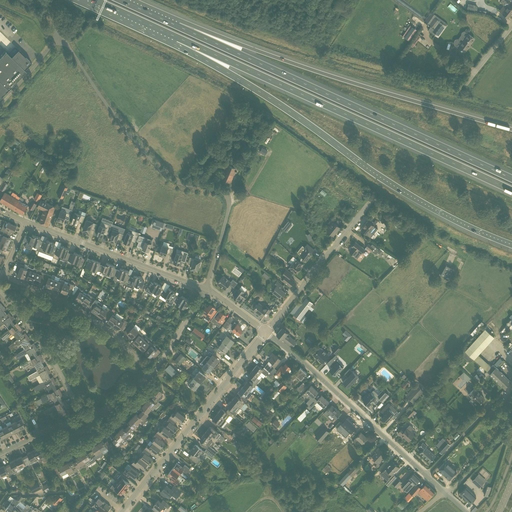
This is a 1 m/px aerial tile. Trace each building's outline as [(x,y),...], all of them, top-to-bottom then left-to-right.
[(508,18),(511,12),(511,6),(504,0),(500,0),(500,1),(505,6),(500,12),(508,18)] [(451,3),(448,7),(455,13),(458,9),(451,3)] [(468,3),(467,7),(467,10),(476,12),(478,6),(468,3)] [(424,22),(425,22),(431,26),(428,30),(437,37),(445,25),(446,26),(448,24),(431,12),(424,22)] [(410,25),(402,36),(409,40),(417,30),(413,27),(410,25)] [(458,47),(464,52),(474,39),(468,34),(458,47)] [(0,97),(6,91),(10,87),(24,73),(26,71),(24,69),(31,62),(18,49),(11,56),(5,51),(0,56),(0,97)] [(451,82),(457,74),(452,70),(450,74),(434,71),(433,76),(447,79),(451,82)] [(265,155),(268,151),(262,147),(259,152),(265,155)] [(219,182),(229,186),(236,171),(236,172),(237,170),(236,170),(237,168),(227,164),(219,182)] [(61,194),(60,197),(63,198),(68,188),(67,187),(63,185),(60,190),(61,194)] [(5,192),(0,200),(4,203),(5,204),(13,209),(18,200),(20,197),(17,195),(15,198),(11,196),(5,192)] [(18,200),(13,209),(22,214),(28,205),(22,202),(23,199),(20,197),(18,200)] [(41,200),(37,207),(44,210),(39,222),(49,226),(54,207),(44,202),(41,200)] [(61,210),(57,220),(58,220),(57,220),(62,222),(63,222),(64,219),(69,220),(73,210),(72,210),(73,207),(70,206),(69,208),(69,209),(68,213),(61,210)] [(78,221),(83,223),(85,216),(86,213),(80,210),(79,211),(78,213),(75,212),(71,222),(77,224),(78,221)] [(153,218),(150,227),(161,231),(162,228),(164,222),(153,218)] [(368,220),(360,229),(370,237),(378,228),(374,225),(377,221),(375,220),(374,221),(370,218),(369,218),(368,220)] [(340,227),(343,224),(338,220),(335,223),(331,219),(328,223),(331,225),(327,230),(333,236),(340,227)] [(87,220),(83,230),(85,230),(87,231),(89,232),(90,229),(95,230),(97,224),(93,222),(87,220)] [(282,228),(286,231),(292,224),(288,220),(282,228)] [(104,234),(108,235),(112,225),(101,221),(96,235),(97,235),(97,236),(101,237),(102,237),(104,234)] [(11,231),(14,232),(17,226),(8,222),(5,229),(2,227),(1,230),(4,231),(10,234),(11,231)] [(113,230),(109,240),(111,240),(113,241),(115,242),(117,239),(121,240),(123,234),(119,232),(113,230)] [(131,241),(135,242),(139,232),(133,230),(130,233),(127,232),(123,242),(130,244),(131,241)] [(8,244),(11,238),(8,237),(10,234),(4,231),(2,235),(3,235),(1,241),(8,244)] [(34,245),(37,236),(32,235),(32,237),(29,236),(27,241),(25,247),(32,249),(32,248),(33,245),(34,245)] [(139,235),(137,241),(139,242),(137,246),(142,248),(149,251),(151,243),(152,240),(139,235)] [(33,245),(32,248),(37,250),(39,250),(43,241),(40,240),(41,238),(37,236),(34,245),(33,245)] [(0,251),(2,252),(3,249),(6,250),(8,244),(1,241),(0,240),(0,251)] [(38,254),(45,257),(51,242),(46,240),(46,242),(43,241),(39,250),(38,254)] [(161,249),(159,255),(160,255),(165,256),(165,257),(166,253),(168,254),(171,255),(173,248),(170,247),(168,247),(169,246),(170,243),(164,241),(163,245),(162,244),(161,249)] [(51,242),(45,257),(52,260),(55,253),(57,246),(54,245),(55,243),(51,242)] [(353,247),(349,252),(354,256),(357,258),(361,254),(364,249),(356,242),(352,246),(353,247)] [(302,245),(297,252),(300,255),(303,258),(302,259),(306,262),(311,255),(310,253),(311,252),(311,253),(314,249),(307,244),(304,247),(302,245)] [(368,244),(366,247),(372,251),(375,254),(379,249),(372,244),(371,246),(368,244)] [(55,253),(57,254),(62,256),(65,247),(60,245),(60,247),(57,246),(55,253)] [(62,256),(60,259),(67,262),(68,260),(70,253),(68,252),(69,249),(65,247),(62,256)] [(177,252),(173,262),(174,263),(174,264),(178,265),(179,264),(180,264),(181,261),(185,262),(188,252),(182,250),(177,249),(177,252)] [(75,263),(78,254),(74,252),(73,254),(70,253),(68,260),(75,263)] [(78,254),(75,263),(82,265),(84,259),(82,258),(83,255),(78,254)] [(190,257),(188,263),(192,265),(191,268),(193,269),(195,270),(195,269),(197,270),(198,267),(199,267),(201,263),(200,263),(201,260),(200,260),(201,257),(196,255),(195,258),(194,258),(190,257)] [(293,257),(288,262),(291,264),(289,267),(296,273),(300,269),(301,268),(301,267),(300,267),(302,264),(296,259),(297,259),(293,256),(293,257)] [(88,260),(86,266),(86,267),(93,269),(96,261),(92,259),(91,261),(88,260)] [(100,262),(96,261),(93,269),(92,271),(96,273),(98,270),(100,271),(102,265),(100,264),(100,262)] [(24,265),(19,263),(16,271),(19,272),(18,275),(24,277),(25,275),(27,269),(23,267),(24,265)] [(100,271),(103,272),(102,274),(106,275),(111,264),(106,263),(105,266),(102,265),(100,271)] [(117,269),(114,268),(115,266),(111,264),(106,275),(111,277),(111,276),(114,277),(117,269)] [(440,275),(448,280),(454,270),(446,265),(440,275)] [(28,276),(27,277),(27,278),(33,281),(37,269),(34,267),(33,269),(28,267),(27,269),(25,275),(28,276)] [(46,274),(41,272),(38,267),(37,269),(33,281),(39,283),(40,281),(43,282),(46,274)] [(120,282),(125,270),(120,268),(120,270),(117,269),(114,277),(113,279),(120,282)] [(282,280),(290,286),(295,280),(290,276),(292,274),(286,269),(282,275),(284,277),(282,280)] [(129,271),(125,270),(120,282),(127,284),(128,282),(130,276),(128,275),(129,271)] [(56,276),(53,274),(52,275),(52,276),(46,274),(43,282),(46,283),(45,285),(52,288),(56,276)] [(127,284),(127,286),(134,288),(135,285),(138,277),(134,275),(133,277),(130,276),(128,282),(127,284)] [(60,278),(56,276),(52,288),(58,290),(59,288),(62,289),(65,281),(59,279),(60,278)] [(217,283),(225,289),(229,284),(234,287),(238,283),(233,279),(231,282),(223,276),(217,283)] [(135,285),(134,288),(138,290),(139,287),(140,286),(142,287),(144,281),(142,280),(142,278),(138,277),(135,285)] [(283,295),(285,292),(281,288),(284,285),(277,280),(274,285),(275,286),(274,288),(275,288),(272,292),(279,297),(282,294),(283,295)] [(62,289),(61,291),(67,294),(68,291),(71,292),(74,284),(65,281),(62,289)] [(148,287),(145,291),(148,292),(147,293),(150,295),(151,294),(152,294),(153,292),(158,284),(154,281),(153,283),(151,282),(148,287)] [(153,292),(152,294),(156,297),(158,298),(159,297),(161,295),(164,290),(161,288),(162,286),(158,284),(153,292)] [(79,287),(74,294),(77,296),(75,299),(81,302),(87,293),(79,287)] [(161,295),(159,297),(165,301),(166,300),(167,298),(172,290),(168,288),(166,291),(164,290),(161,295)] [(240,297),(244,299),(248,294),(245,292),(239,288),(238,290),(236,289),(232,294),(238,299),(240,297)] [(172,305),(174,301),(177,296),(175,294),(176,292),(172,290),(167,298),(166,300),(166,302),(167,302),(172,305)] [(86,306),(87,305),(88,304),(90,306),(95,299),(87,293),(81,302),(86,306)] [(180,306),(185,298),(181,295),(180,297),(177,296),(174,301),(177,302),(176,303),(180,306)] [(180,306),(184,308),(185,307),(187,309),(190,304),(188,302),(189,300),(185,298),(180,306)] [(95,299),(90,306),(93,308),(92,309),(91,310),(97,314),(102,306),(103,305),(95,299)] [(298,303),(290,312),(291,313),(294,315),(302,321),(303,322),(307,318),(303,315),(309,308),(311,306),(312,307),(313,308),(315,306),(306,299),(301,305),(298,303)] [(268,314),(269,312),(271,310),(266,306),(265,307),(258,303),(253,310),(262,316),(265,312),(268,314)] [(205,310),(202,313),(206,316),(204,319),(209,323),(211,320),(217,311),(214,309),(215,307),(210,304),(208,307),(207,306),(204,309),(205,310)] [(102,306),(97,314),(102,318),(104,315),(106,317),(111,310),(107,307),(105,309),(102,306)] [(109,319),(108,321),(113,325),(118,318),(115,316),(116,314),(111,310),(106,317),(109,319)] [(217,311),(211,320),(214,322),(220,326),(224,319),(223,318),(226,315),(221,311),(220,313),(217,311)] [(9,313),(7,314),(1,319),(0,319),(0,326),(4,323),(9,329),(15,324),(10,319),(12,317),(9,313)] [(511,314),(511,313),(503,323),(507,327),(511,321),(511,314)] [(118,318),(113,325),(119,329),(119,328),(120,328),(120,327),(123,329),(123,328),(124,329),(126,327),(125,326),(128,322),(123,318),(121,320),(118,318)] [(227,321),(223,326),(226,328),(226,329),(231,332),(233,330),(239,335),(240,333),(241,334),(243,331),(242,330),(239,327),(240,326),(238,324),(235,321),(232,324),(231,323),(230,323),(227,321)] [(9,329),(0,336),(3,340),(9,336),(11,339),(15,336),(17,339),(23,334),(19,329),(21,327),(17,323),(15,324),(9,329)] [(132,323),(124,332),(132,338),(138,331),(139,331),(141,328),(136,324),(134,325),(132,323)] [(195,327),(191,332),(198,337),(202,332),(195,327)] [(282,327),(276,334),(282,339),(292,347),(296,342),(291,338),(292,338),(289,336),(290,334),(282,327)] [(485,328),(465,351),(475,360),(476,361),(478,362),(479,363),(484,368),(479,373),(476,370),(475,371),(476,373),(481,377),(491,366),(478,354),(494,336),(485,328)] [(342,333),(344,335),(343,337),(347,341),(352,335),(345,329),(342,333)] [(135,340),(134,340),(133,341),(138,346),(144,339),(141,337),(143,335),(138,331),(132,338),(135,340)] [(25,332),(23,334),(17,339),(9,346),(12,350),(20,343),(25,349),(32,344),(31,344),(27,339),(29,337),(25,332)] [(223,341),(229,346),(234,340),(227,335),(222,341),(223,341)] [(153,344),(149,340),(145,337),(144,339),(138,346),(143,350),(145,348),(147,350),(151,346),(153,344)] [(225,352),(229,346),(223,341),(219,346),(225,352)] [(27,353),(31,359),(38,355),(34,349),(36,348),(33,343),(31,344),(32,344),(25,349),(16,355),(18,359),(27,353)] [(151,346),(147,350),(147,351),(145,352),(151,357),(152,355),(155,357),(161,351),(156,347),(154,349),(151,346)] [(320,347),(313,355),(322,363),(331,353),(329,351),(327,353),(320,347)] [(264,366),(264,367),(270,372),(271,372),(274,368),(276,365),(280,359),(273,353),(270,356),(272,357),(269,360),(273,363),(270,366),(267,363),(264,366)] [(44,367),(44,366),(41,360),(43,359),(40,354),(38,355),(31,359),(28,361),(21,365),(24,369),(33,364),(37,370),(37,371),(44,367)] [(206,355),(204,358),(214,365),(218,360),(216,359),(218,358),(213,354),(210,357),(208,355),(206,355)] [(333,357),(327,363),(332,367),(329,370),(335,375),(344,366),(336,360),(333,357)] [(201,362),(199,364),(202,367),(207,371),(208,369),(210,370),(214,365),(204,358),(201,361),(201,362)] [(283,366),(282,365),(276,373),(279,375),(282,370),(286,373),(291,367),(286,363),(283,366)] [(177,371),(170,364),(165,369),(166,370),(167,371),(172,376),(177,371)] [(257,364),(253,370),(259,375),(261,372),(266,375),(270,379),(271,379),(273,377),(273,376),(269,373),(270,372),(264,367),(263,368),(262,369),(257,364)] [(40,375),(44,381),(44,382),(50,378),(48,374),(47,372),(49,370),(46,365),(44,366),(44,367),(37,371),(37,370),(28,376),(30,380),(40,375)] [(496,367),(495,367),(493,365),(487,371),(490,374),(489,374),(505,388),(511,382),(496,367)] [(287,380),(290,383),(297,375),(301,379),(307,373),(300,367),(294,373),(294,372),(292,374),(287,380)] [(344,374),(347,377),(353,371),(350,368),(344,374)] [(253,370),(249,375),(251,376),(249,379),(256,384),(258,382),(260,380),(259,379),(257,377),(259,375),(253,370)] [(200,382),(206,376),(199,371),(194,377),(200,382)] [(353,371),(347,377),(343,382),(348,387),(358,376),(353,371)] [(52,377),(50,378),(44,382),(44,381),(40,384),(34,387),(36,391),(46,386),(50,393),(57,389),(53,383),(55,382),(52,377)] [(194,377),(189,383),(194,387),(195,386),(196,387),(200,382),(194,377)] [(249,379),(243,386),(249,390),(251,392),(255,388),(254,387),(256,384),(249,379)] [(282,382),(277,388),(281,392),(287,387),(282,382)] [(303,382),(297,389),(300,392),(306,385),(303,382)] [(308,396),(310,398),(306,403),(309,405),(315,398),(313,396),(318,391),(311,385),(303,394),(307,397),(308,396)] [(417,385),(407,396),(413,402),(423,391),(417,385)] [(246,400),(248,398),(252,393),(249,390),(243,386),(239,391),(242,394),(241,396),(246,400)] [(163,392),(156,387),(152,392),(155,394),(153,397),(158,401),(160,399),(161,399),(163,397),(160,395),(163,392)] [(63,401),(60,395),(62,393),(59,388),(57,389),(50,393),(40,398),(42,402),(52,397),(55,404),(56,405),(63,401)] [(478,404),(484,398),(474,388),(468,394),(478,404)] [(364,400),(363,401),(368,405),(372,401),(375,404),(380,399),(383,402),(389,395),(383,389),(378,394),(373,390),(369,394),(367,393),(362,398),(364,400)] [(244,403),(244,402),(246,400),(241,396),(239,398),(236,395),(232,400),(240,408),(244,403)] [(315,398),(309,405),(311,408),(312,408),(315,404),(320,410),(323,406),(324,406),(328,401),(322,395),(317,400),(315,398)] [(149,398),(145,403),(151,408),(153,410),(155,407),(156,408),(158,406),(161,403),(158,401),(153,397),(151,400),(149,398)] [(65,400),(63,401),(56,405),(55,404),(46,409),(48,414),(58,409),(62,416),(69,412),(65,406),(68,405),(65,400)] [(232,400),(228,406),(230,407),(228,409),(233,413),(234,411),(236,413),(240,408),(232,400)] [(389,402),(381,411),(385,415),(382,418),(386,422),(387,421),(388,422),(390,420),(389,419),(391,417),(393,419),(396,416),(394,414),(389,409),(390,408),(389,407),(391,405),(389,402)] [(151,408),(145,403),(141,408),(143,410),(141,412),(145,417),(146,417),(148,414),(147,413),(151,408)] [(327,409),(324,413),(327,416),(330,412),(333,415),(335,417),(335,418),(340,412),(338,410),(332,404),(327,409)] [(306,407),(297,417),(300,421),(309,411),(306,407)] [(233,413),(228,409),(226,412),(222,408),(218,413),(226,420),(230,415),(231,416),(233,413)] [(406,414),(409,417),(413,413),(414,412),(411,409),(406,414)] [(181,423),(186,417),(177,410),(175,414),(173,413),(169,417),(175,422),(177,419),(181,423)] [(136,413),(132,418),(138,423),(140,421),(143,424),(148,419),(146,417),(145,417),(141,412),(138,415),(136,413)] [(215,420),(213,422),(216,425),(220,426),(226,420),(218,413),(213,418),(215,420)] [(254,416),(251,419),(256,423),(259,426),(260,427),(263,423),(259,420),(254,416)] [(173,433),(178,427),(173,424),(175,422),(169,417),(166,421),(168,423),(165,426),(173,432),(173,433)] [(133,428),(138,423),(132,418),(127,422),(129,424),(127,427),(132,431),(134,429),(133,428)] [(346,418),(336,428),(345,437),(355,426),(346,418)] [(23,429),(25,428),(20,419),(16,421),(20,429),(22,427),(23,429)] [(275,429),(280,424),(275,419),(270,424),(275,429)] [(17,430),(20,429),(16,421),(11,423),(16,433),(18,432),(17,430)] [(249,421),(247,424),(254,430),(257,427),(249,421)] [(14,434),(16,433),(11,423),(7,426),(11,433),(13,432),(14,434)] [(402,435),(408,440),(414,434),(411,431),(414,428),(410,424),(405,430),(402,428),(398,433),(402,436),(402,435)] [(164,434),(168,438),(173,432),(165,426),(164,425),(162,429),(160,428),(156,432),(162,437),(164,434)] [(7,437),(9,436),(8,435),(11,433),(7,426),(2,428),(7,437)] [(221,434),(210,426),(204,434),(214,442),(221,434)] [(129,434),(132,431),(127,427),(125,429),(123,427),(118,432),(126,440),(126,439),(131,435),(129,434)] [(325,436),(326,435),(329,432),(324,427),(315,436),(320,441),(325,436)] [(330,440),(337,433),(333,429),(326,436),(330,440)] [(367,437),(361,431),(356,437),(353,440),(356,443),(359,440),(362,442),(367,437)] [(115,438),(113,441),(119,447),(122,444),(124,444),(127,441),(126,439),(126,440),(118,432),(114,437),(115,438)] [(160,448),(165,442),(160,439),(162,437),(156,432),(153,436),(155,438),(152,441),(160,448)] [(204,434),(200,439),(203,441),(201,444),(206,448),(207,448),(211,452),(215,454),(217,452),(213,449),(211,447),(214,442),(204,434)] [(148,444),(145,448),(150,453),(152,450),(157,454),(161,448),(160,448),(152,441),(150,440),(148,443),(148,444)] [(444,450),(450,444),(445,440),(439,446),(444,450)] [(111,446),(107,441),(104,443),(103,441),(97,444),(101,451),(107,447),(107,448),(111,446)] [(419,453),(430,462),(435,456),(425,447),(426,446),(422,442),(419,446),(422,449),(419,453)] [(93,450),(90,452),(94,457),(95,459),(103,454),(101,451),(97,444),(92,448),(93,450)] [(193,453),(189,457),(198,464),(201,460),(200,458),(197,456),(202,449),(196,444),(190,451),(193,453)] [(39,447),(33,450),(37,458),(37,459),(39,462),(48,457),(44,448),(41,450),(39,447)] [(148,464),(153,458),(149,455),(150,453),(145,448),(141,452),(143,454),(140,457),(148,463),(148,464)] [(385,454),(378,448),(375,451),(376,452),(372,457),(375,459),(374,461),(377,464),(375,466),(377,468),(380,465),(379,464),(381,462),(380,461),(385,455),(384,455),(385,454)] [(214,455),(212,453),(206,449),(205,451),(212,457),(214,455)] [(27,453),(29,456),(26,457),(30,465),(35,462),(38,462),(39,462),(37,459),(37,458),(33,450),(27,453)] [(81,455),(87,466),(90,464),(90,463),(90,462),(95,459),(94,457),(90,452),(87,454),(86,451),(81,455)] [(76,460),(73,462),(74,463),(78,470),(83,467),(85,467),(87,465),(87,466),(81,455),(75,458),(75,459),(76,460)] [(22,456),(16,459),(20,467),(21,470),(22,470),(25,469),(25,468),(24,468),(30,465),(26,457),(23,459),(22,456)] [(144,469),(148,463),(140,457),(137,460),(135,459),(132,463),(137,468),(139,465),(144,469)] [(10,462),(11,464),(11,465),(8,466),(12,474),(17,471),(16,469),(20,467),(16,459),(10,462)] [(392,460),(385,468),(385,469),(388,471),(386,474),(385,475),(389,478),(387,480),(385,483),(388,486),(397,477),(393,474),(399,467),(397,465),(397,464),(395,462),(395,463),(392,460)] [(69,462),(64,465),(67,472),(69,475),(78,470),(74,463),(71,464),(70,462),(69,462)] [(177,462),(172,468),(179,474),(181,476),(184,472),(186,474),(190,469),(185,465),(183,467),(177,462)] [(446,462),(439,470),(443,474),(445,475),(449,479),(456,471),(446,462)] [(125,470),(123,472),(129,477),(131,474),(135,478),(139,472),(131,465),(131,466),(128,463),(125,467),(124,469),(125,470)] [(327,464),(324,467),(328,472),(332,468),(327,464)] [(355,464),(338,481),(342,485),(351,476),(359,468),(355,464)] [(0,472),(2,476),(2,477),(6,475),(7,476),(12,474),(8,466),(5,468),(4,465),(0,467),(0,472)] [(57,467),(54,468),(55,470),(58,476),(60,479),(63,478),(62,475),(67,472),(64,465),(59,467),(59,466),(57,467)] [(183,477),(172,468),(168,474),(172,478),(170,480),(175,485),(179,480),(180,481),(183,477)] [(120,480),(119,482),(126,489),(128,487),(127,486),(129,483),(126,481),(128,478),(122,473),(118,478),(120,480)] [(403,484),(401,486),(407,492),(409,490),(414,484),(415,484),(420,479),(414,473),(403,484)] [(477,476),(472,481),(479,487),(484,482),(477,476)] [(397,477),(392,483),(397,487),(402,482),(397,477)] [(114,483),(110,488),(117,493),(119,490),(122,493),(124,490),(125,490),(126,489),(119,482),(116,480),(114,483)] [(38,481),(29,486),(33,493),(42,488),(38,481)] [(417,492),(427,500),(435,492),(425,483),(421,489),(416,485),(410,491),(414,495),(417,492)] [(162,492),(161,493),(164,496),(166,495),(169,497),(172,494),(176,498),(182,491),(174,485),(172,488),(169,486),(168,486),(166,485),(165,484),(163,487),(164,488),(161,491),(162,492)] [(470,503),(476,497),(466,487),(460,494),(470,503)] [(57,494),(52,500),(53,500),(57,504),(62,499),(62,498),(65,495),(58,495),(57,494)] [(99,497),(96,501),(93,504),(97,508),(96,509),(99,511),(98,511),(106,511),(108,510),(111,507),(103,501),(99,497)] [(16,506),(18,504),(20,502),(18,500),(17,500),(14,498),(11,502),(9,501),(6,505),(8,506),(6,508),(10,511),(16,506)] [(154,506),(152,508),(156,511),(158,511),(160,510),(162,507),(164,509),(166,506),(167,507),(169,507),(170,505),(163,499),(161,502),(158,499),(153,505),(154,506)]
